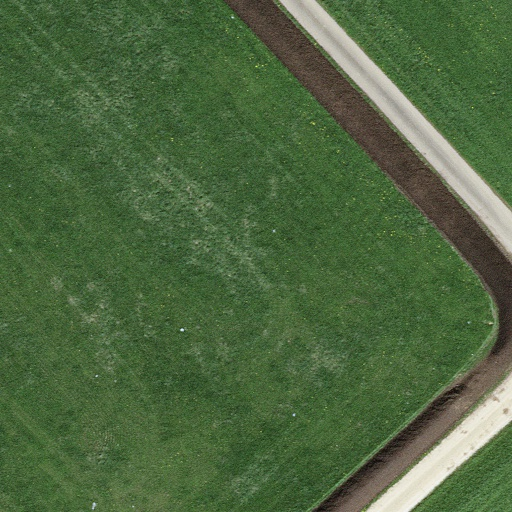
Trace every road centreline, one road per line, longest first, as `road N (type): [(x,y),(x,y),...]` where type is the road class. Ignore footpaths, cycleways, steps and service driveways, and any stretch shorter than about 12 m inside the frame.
road 1 (track): [(300,0),(511,229)]
road 2 (track): [(399,511),(511,408)]
